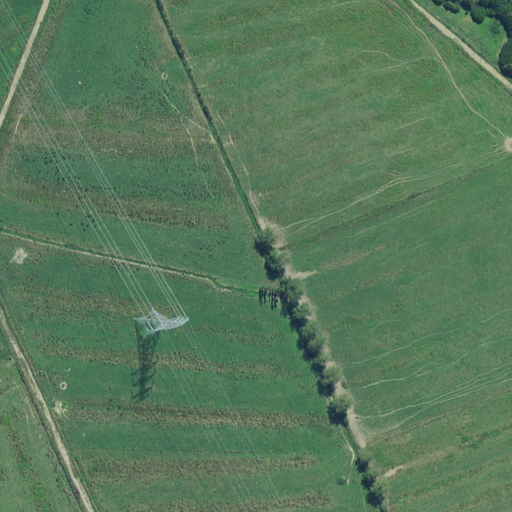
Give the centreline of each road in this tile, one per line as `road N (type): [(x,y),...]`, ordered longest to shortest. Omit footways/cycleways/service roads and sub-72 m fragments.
road 1 (track): [(91,511),(0,310)]
road 2 (track): [(511,87),(410,0)]
road 3 (track): [(0,122),(47,0)]
